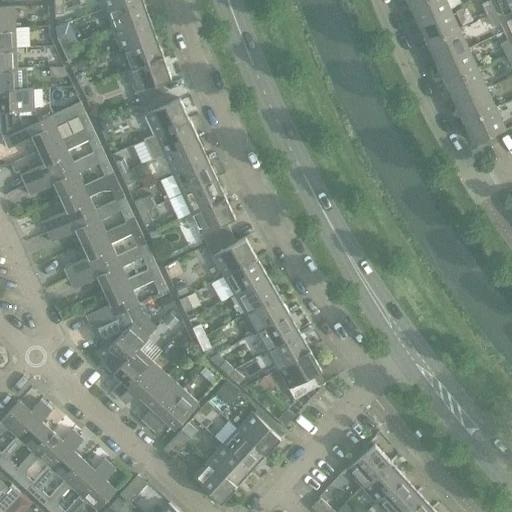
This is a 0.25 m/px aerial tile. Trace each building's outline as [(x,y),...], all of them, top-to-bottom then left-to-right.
[(102,0),(106,9),(131,0),(102,0)] [(143,0),(131,0),(106,9),(114,29),(149,16),(143,0)] [(446,0),(419,0),(410,4),(419,24),(451,9),(446,0)] [(483,5),(488,16),(496,12),(491,1),(483,5)] [(63,2),(55,2),(55,15),(64,14),(63,2)] [(0,28),(15,28),(15,7),(0,7),(0,28)] [(451,9),(419,24),(428,43),(460,29),(451,9)] [(496,12),(488,16),(493,27),(501,23),(496,12)] [(149,16),(114,29),(121,50),(157,37),(149,16)] [(15,28),(0,28),(0,48),(16,48),(15,28)] [(460,29),(428,43),(438,63),(469,49),(460,29)] [(58,37),(63,49),(71,45),(66,34),(58,37)] [(157,37),(121,50),(128,70),(164,57),(157,37)] [(501,45),(507,55),(511,52),(511,46),(508,40),(501,45)] [(71,45),(63,49),(68,60),(76,57),(71,45)] [(0,69),(17,68),(16,48),(0,48),(0,69)] [(469,49),(438,63),(447,83),(478,68),(469,49)] [(164,57),(128,70),(136,91),(141,103),(167,92),(162,82),(172,78),(164,57)] [(17,68),(0,69),(0,89),(18,89),(18,88),(17,68)] [(478,68),(447,83),(456,103),(487,88),(478,68)] [(84,73),(76,77),(81,88),(89,85),(84,73)] [(18,89),(0,89),(0,128),(4,138),(40,122),(40,121),(34,109),(33,88),(18,88),(18,89)] [(487,88),(456,103),(465,122),(496,108),(487,88)] [(167,92),(141,103),(146,114),(155,135),(190,119),(180,99),(171,103),(167,92)] [(40,122),(4,138),(9,149),(34,138),(40,151),(92,126),(81,102),(40,121),(40,122)] [(496,108),(465,122),(474,143),(506,128),(496,108)] [(110,117),(100,122),(104,131),(110,128),(112,122),(110,117)] [(190,119),(155,135),(164,155),(199,139),(190,119)] [(21,175),(26,185),(103,149),(92,126),(40,151),(46,164),(21,175)] [(199,139),(164,155),(173,174),(208,158),(199,139)] [(103,149),(26,185),(31,195),(55,184),(61,197),(114,173),(103,149)] [(208,158),(173,174),(182,194),(217,178),(208,158)] [(116,163),(121,174),(129,171),(124,159),(116,163)] [(129,171),(121,174),(127,186),(135,182),(129,171)] [(43,222),(48,232),(125,196),(114,173),(61,197),(67,210),(43,222)] [(217,178),(182,194),(192,213),(226,197),(217,178)] [(125,196),(48,232),(53,242),(77,231),(83,244),(136,220),(125,196)] [(226,197),(192,213),(193,217),(201,234),(207,245),(232,232),(226,222),(236,218),(226,197)] [(134,202),(140,214),(148,210),(142,199),(134,202)] [(148,210),(140,214),(145,225),(153,222),(148,210)] [(65,268),(70,279),(146,243),(136,220),(83,244),(89,257),(65,268)] [(157,230),(149,233),(153,244),(161,240),(157,230)] [(232,232),(207,245),(213,256),(224,276),(257,257),(246,237),(237,243),(232,232)] [(146,243),(70,279),(75,289),(99,278),(105,291),(157,266),(146,243)] [(257,257),(224,276),(235,295),(268,276),(257,257)] [(87,315),(92,325),(127,309),(169,290),(157,266),(105,291),(111,304),(87,315)] [(268,276),(235,295),(246,313),(278,294),(268,276)] [(184,283),(175,287),(179,295),(188,291),(184,283)] [(278,294),(246,313),(256,332),(289,313),(278,294)] [(171,296),(163,299),(168,310),(176,306),(171,296)] [(188,297),(180,300),(185,312),(193,308),(188,297)] [(127,309),(92,325),(97,336),(118,356),(107,367),(114,373),(138,347),(139,348),(148,337),(133,322),(127,309)] [(289,313),(256,332),(267,351),(300,332),(289,313)] [(171,314),(164,322),(171,328),(178,321),(171,314)] [(193,328),(198,340),(206,336),(201,325),(193,328)] [(300,332),(267,351),(278,370),(311,351),(300,332)] [(206,336),(198,340),(203,351),(211,348),(206,336)] [(138,347),(114,373),(122,380),(112,392),(119,398),(153,361),(139,348),(138,347)] [(311,351),(278,370),(295,400),(319,386),(313,375),(322,370),(311,351)] [(153,361),(119,398),(126,405),(136,393),(144,401),(168,375),(153,361)] [(219,367),(229,376),(235,369),(225,361),(219,367)] [(235,369),(229,376),(238,384),(244,378),(235,369)] [(168,375),(144,401),(152,408),(142,419),(149,426),(183,389),(168,375)] [(226,382),(215,394),(226,403),(237,391),(226,382)] [(183,389),(149,426),(156,432),(166,421),(175,429),(199,403),(183,389)] [(0,455),(46,406),(41,401),(31,411),(20,401),(0,423),(0,455)] [(208,402),(200,411),(206,417),(215,408),(208,402)] [(46,406),(0,455),(0,465),(11,476),(52,431),(42,422),(52,411),(46,406)] [(253,412),(238,429),(266,454),(281,438),(253,412)] [(188,423),(182,430),(191,439),(198,432),(188,423)] [(238,429),(223,445),(251,470),(266,454),(238,429)] [(52,431),(11,476),(27,490),(78,435),(72,430),(63,440),(52,431)] [(182,430),(164,450),(173,459),(191,439),(182,430)] [(78,435),(27,490),(43,505),(84,460),(74,451),(84,440),(78,435)] [(223,445),(209,460),(236,486),(251,470),(223,445)] [(347,470),(362,487),(390,461),(375,445),(347,470)] [(84,460),(43,505),(50,511),(65,511),(110,464),(104,459),(94,470),(84,460)] [(236,486),(209,460),(193,477),(221,503),(236,486)] [(390,461),(362,487),(377,503),(405,477),(390,461)] [(110,464),(65,511),(96,511),(116,490),(106,480),(115,469),(110,464)] [(138,475),(120,495),(130,504),(148,484),(138,475)] [(405,477),(377,503),(385,511),(398,511),(419,493),(405,477)] [(0,511),(5,511),(23,492),(14,484),(9,490),(0,481),(0,511)] [(419,493),(398,511),(430,511),(434,509),(419,493)] [(116,499),(108,508),(112,511),(118,511),(123,506),(116,499)] [(312,508),(316,511),(335,511),(321,499),(312,508)] [(178,511),(169,503),(161,511),(178,511)]
